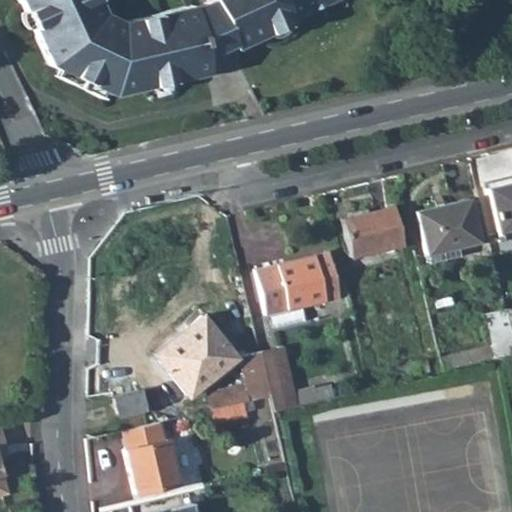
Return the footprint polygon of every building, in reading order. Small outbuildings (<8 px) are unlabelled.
[(17,0),(47,65),(57,69),(101,91),(111,96),(206,73),(205,69),(202,57),(230,44),(232,49),(289,22),(288,20),(330,0),(205,0),(191,7),(190,5),(119,21),(101,12),(95,0),(17,0)] [(202,57),(205,69),(235,55),(232,49),(230,44),(202,57)] [(53,77),(98,98),(101,91),(57,69),(53,77)] [(511,176),(484,183),(496,232),(511,228),(511,176)] [(454,247),(477,242),(487,240),(478,202),(468,204),(467,199),(413,212),(422,251),(453,244),(454,247)] [(348,256),(400,245),(391,207),(339,219),(348,256)] [(423,255),(426,263),(456,256),(454,247),(453,244),(422,251),(423,255)] [(299,305),(337,296),(326,252),(253,270),(263,314),(267,313),(299,305)] [(267,313),(271,327),(303,320),(299,305),(267,313)] [(511,307),(503,310),(511,345),(511,307)] [(502,356),(511,353),(511,345),(503,310),(491,312),(502,356)] [(487,346),(490,359),(502,356),(491,312),(484,314),(492,345),(487,346)] [(234,360),(197,313),(175,330),(178,335),(183,341),(157,361),(185,398),(234,360)] [(152,355),(157,361),(183,341),(178,335),(152,355)] [(271,411),(294,406),(291,391),(280,346),(257,351),(258,353),(268,396),(271,411)] [(248,400),(268,396),(258,353),(236,358),(243,385),(247,401),(248,400)] [(402,380),(430,373),(427,360),(399,366),(402,380)] [(206,401),(208,410),(239,403),(247,401),(243,385),(204,394),(206,401)] [(314,401),(331,397),(328,385),(311,389),(314,401)] [(291,391),(294,406),(314,401),(311,389),(311,387),(291,391)] [(116,417),(143,411),(138,391),(111,397),(116,417)] [(239,403),(241,412),(250,410),(248,400),(247,401),(239,403)] [(190,405),(192,414),(208,410),(206,401),(190,405)] [(212,423),(242,416),(241,412),(239,403),(208,410),(212,423)] [(0,493),(11,490),(1,456),(0,452),(0,448),(10,445),(3,423),(0,423),(0,493)] [(132,494),(174,484),(163,440),(161,441),(156,423),(119,431),(124,450),(121,450),(132,494)] [(0,448),(0,452),(1,456),(12,452),(10,445),(0,448)] [(190,511),(189,503),(153,511),(190,511)]
